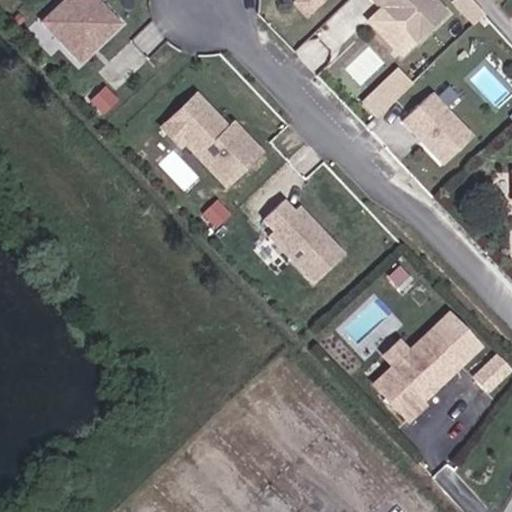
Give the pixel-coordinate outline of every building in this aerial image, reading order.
[(63,0),(43,19),(81,59),(121,21),(100,0),(63,0)] [(385,0),(420,35),(449,8),(441,0),(385,0)] [(453,0),(451,3),(475,24),(486,10),(474,0),(453,0)] [(398,65),(363,100),(380,117),(416,83),(398,65)] [(123,93),(112,81),(98,94),(110,106),(123,93)] [(471,130),(432,88),(402,116),(441,158),(471,130)] [(227,181),(260,149),(233,121),(224,129),(218,123),(219,115),(196,92),(171,118),(185,132),(184,137),(227,181)] [(313,277),(343,249),(321,227),(319,229),(314,224),(313,218),(298,203),(292,208),(282,197),(263,215),(273,226),(268,231),(313,277)] [(397,356),(377,374),(409,410),(425,395),(422,392),(463,355),(434,322),(412,343),(397,356)] [(397,356),(412,343),(402,332),(387,345),(397,356)] [(495,352),(507,365),(511,361),(500,348),(495,352)] [(495,352),(476,369),(488,383),(507,365),(495,352)]
